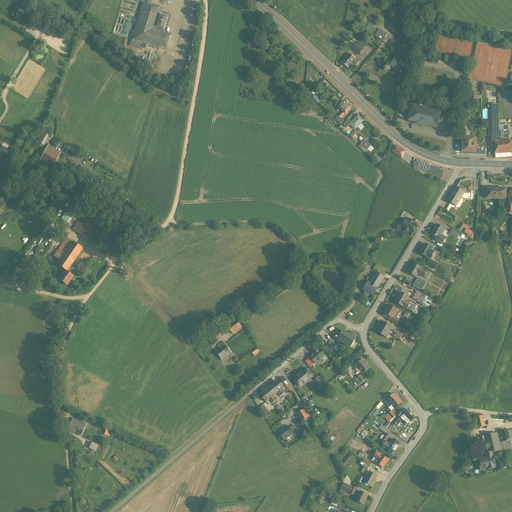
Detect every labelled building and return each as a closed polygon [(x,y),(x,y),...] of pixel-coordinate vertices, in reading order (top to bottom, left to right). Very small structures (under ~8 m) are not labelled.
[(146,48),(147,45),(159,49),(160,46),(167,48),(171,34),(163,32),(168,17),(160,14),(162,8),(143,2),(132,40),(130,46),(141,49),(142,47),(146,48)] [(33,29),(40,18),(35,15),(28,25),(33,29)] [(360,25),(374,35),(378,29),(364,19),(360,25)] [(385,38),(387,35),(379,29),(374,36),(379,39),(377,42),(382,45),(386,39),(385,38)] [(350,49),(358,55),(364,49),(363,48),(365,46),(360,42),(358,44),(352,39),(350,41),(354,44),(350,49)] [(354,58),(349,54),(342,62),(348,67),(353,62),(356,65),(360,61),(355,57),(354,58)] [(404,76),(402,74),(403,73),(400,69),(403,67),(394,59),(389,63),(395,69),(391,73),(399,81),(404,76)] [(437,92),(451,95),(453,89),(439,86),(437,92)] [(341,118),(345,114),(351,108),(344,101),(338,107),(342,111),(335,119),(340,124),(344,120),(341,118)] [(499,104),(491,104),(492,147),(493,147),(494,147),(495,154),(511,153),(511,140),(509,141),(508,124),(500,124),(499,104)] [(440,114),(411,107),(408,121),(437,128),(440,114)] [(350,124),(355,129),(364,121),(358,116),(351,122),(348,120),(343,125),(346,128),(350,124)] [(468,138),(462,137),(462,152),(470,152),(471,153),(475,153),(475,152),(476,143),(476,138),(468,138)] [(360,145),(366,151),(371,145),(365,139),(360,145)] [(485,144),(476,143),(475,152),(485,153),(485,144)] [(40,160),(46,163),(53,151),(52,150),(54,148),(49,145),(40,160)] [(404,154),(403,153),(404,151),(396,145),(392,151),(402,158),(404,154)] [(66,152),(75,157),(78,151),(69,146),(66,152)] [(53,151),(46,163),(52,167),(59,155),(53,151)] [(376,153),(373,156),(381,164),(384,161),(376,153)] [(428,164),(417,161),(417,162),(417,169),(413,168),(413,169),(420,173),(422,171),(425,173),(428,166),(428,164)] [(444,171),(432,167),(433,165),(428,163),(428,164),(428,166),(425,173),(442,178),(444,171)] [(466,179),(460,181),(456,187),(464,192),(466,193),(471,194),(471,191),(472,180),(472,179),(466,179)] [(456,187),(447,201),(456,206),(464,192),(456,187)] [(506,189),(487,188),(486,198),(506,199),(506,189)] [(63,220),(68,224),(85,199),(79,195),(63,220)] [(411,215),(404,211),(400,217),(406,220),(407,218),(409,219),(411,215)] [(85,212),(73,230),(88,240),(101,222),(85,212)] [(409,219),(407,218),(406,220),(402,227),(405,229),(404,230),(408,232),(408,231),(411,233),(417,225),(413,223),(414,222),(410,220),(409,219)] [(447,231),(436,225),(431,234),(437,238),(435,240),(441,244),(442,243),(443,243),(444,243),(445,241),(445,240),(444,239),(445,238),(443,237),(447,231)] [(63,270),(60,276),(58,280),(66,286),(73,276),(67,272),(83,249),(72,242),(67,238),(55,257),(59,260),(58,262),(50,257),(49,259),(56,265),(63,270)] [(433,249),(425,244),(420,253),(427,258),(433,249)] [(437,264),(430,259),(427,265),(434,269),(437,264)] [(421,268),(413,264),(408,273),(415,277),(418,274),(424,277),(427,272),(421,268)] [(43,281),(50,271),(45,267),(38,277),(43,281)] [(372,279),(369,283),(368,282),(363,290),(373,296),(375,292),(377,288),(381,283),(380,282),(383,277),(384,277),(376,272),(374,276),(372,279)] [(425,283),(418,278),(414,286),(420,290),(425,283)] [(408,297),(401,293),(395,302),(406,309),(410,303),(406,301),(408,297)] [(420,296),(415,293),(412,298),(420,303),(421,302),(423,297),(420,296)] [(392,308),(388,305),(386,308),(385,311),(384,313),(390,317),(393,319),(395,317),(396,315),(395,313),(397,310),(395,309),(392,307),(392,308)] [(228,326),(233,334),(242,327),(236,320),(228,326)] [(391,327),(383,322),(377,332),(385,337),(387,333),(389,334),(389,333),(388,332),(391,327)] [(206,337),(213,346),(220,340),(213,331),(206,337)] [(348,339),(341,335),(338,340),(350,348),(358,335),(352,332),(348,339)] [(218,345),(220,348),(216,351),(222,359),(231,352),(223,341),(218,345)] [(342,351),(336,345),(335,346),(332,349),(338,355),(342,351)] [(317,350),(316,350),(315,351),(315,353),(310,358),(315,364),(325,355),(320,349),(318,351),(317,350)] [(369,368),(362,360),(356,365),(363,374),(369,368)] [(312,377),(305,368),(300,372),(301,373),(294,379),(297,382),(296,383),(300,387),(312,377)] [(279,381),(260,395),(266,402),(268,400),(271,404),(276,400),(273,396),(277,393),(280,397),(285,393),(282,389),(284,387),(279,381)] [(394,394),(388,400),(385,402),(388,405),(390,403),(395,408),(401,402),(399,399),(398,399),(394,394)] [(269,412),(263,405),(259,408),(261,412),(262,412),(264,415),(269,412)] [(304,410),(297,414),(301,420),(308,417),(304,410)] [(402,415),(402,416),(406,419),(404,421),(407,425),(409,423),(415,418),(408,410),(402,415)] [(482,416),(476,417),(478,428),(484,426),(482,416)] [(397,418),(392,424),(396,427),(401,421),(397,418)] [(68,430),(81,436),(86,424),(73,419),(68,430)] [(295,424),(291,427),(296,434),(300,432),(295,424)] [(102,434),(106,436),(108,432),(111,433),(112,429),(105,426),(102,434)] [(288,427),(279,433),(283,440),(287,438),(290,436),(289,436),(293,434),(288,427)] [(509,430),(496,433),(498,443),(499,443),(503,442),(511,440),(509,430)] [(388,435),(384,433),(380,439),(385,442),(390,436),(388,435)] [(496,433),(485,436),(486,444),(487,445),(498,443),(496,433)] [(400,444),(393,439),(389,446),(384,442),(381,446),(392,454),(395,451),(398,447),(400,444)] [(511,453),(511,440),(503,442),(505,455),(511,453)] [(96,451),(99,444),(90,441),(88,448),(96,451)] [(487,445),(487,446),(488,453),(492,452),(500,451),(499,443),(498,443),(487,445)] [(489,457),(482,459),(483,463),(484,467),(495,465),(493,456),(492,452),(489,453),(489,457)] [(376,463),(383,467),(388,460),(381,456),(379,459),(376,463)] [(369,472),(365,479),(365,478),(363,482),(363,483),(372,487),(374,483),(373,483),(377,476),(369,472)] [(352,488),(344,483),(341,489),(345,491),(350,493),(352,488)] [(368,495),(360,492),(356,501),(363,504),(368,495)] [(321,493),(318,501),(323,503),(326,495),(321,493)] [(347,507),(339,503),(337,507),(345,511),(347,507)]
